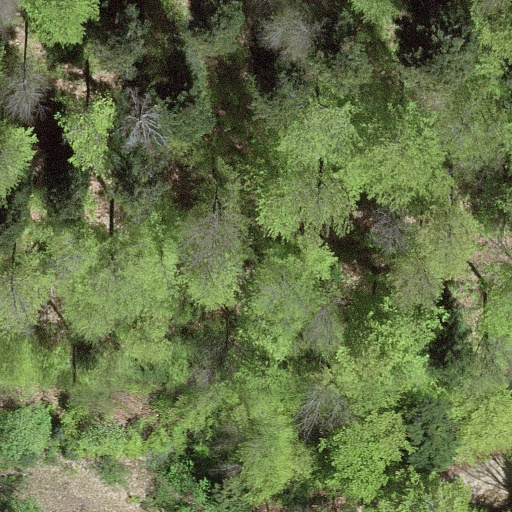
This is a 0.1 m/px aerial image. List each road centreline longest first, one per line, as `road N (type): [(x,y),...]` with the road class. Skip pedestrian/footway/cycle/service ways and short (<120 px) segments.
road 1 (track): [(511,232),(389,202),(232,119),(0,14)]
road 2 (track): [(511,453),(362,511)]
